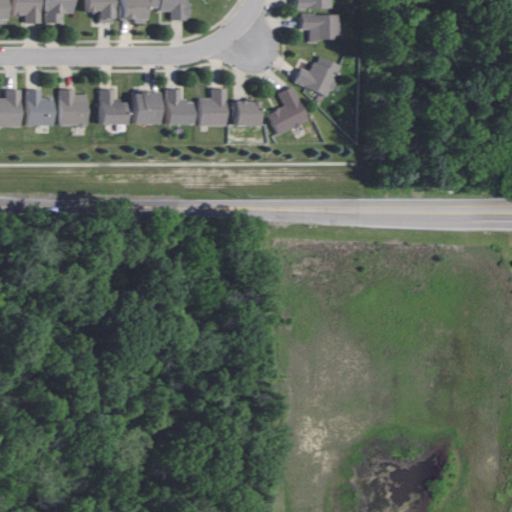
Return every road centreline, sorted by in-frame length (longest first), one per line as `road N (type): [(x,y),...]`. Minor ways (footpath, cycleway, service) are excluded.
road 1 (secondary): [(0,206),(511,205)]
road 2 (residential): [(0,55),(184,52),(211,46),(253,3)]
